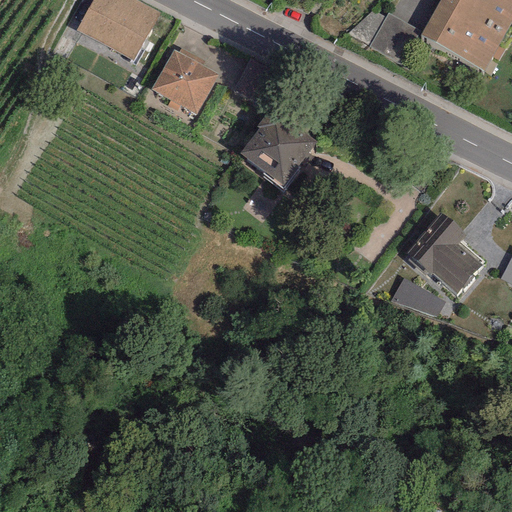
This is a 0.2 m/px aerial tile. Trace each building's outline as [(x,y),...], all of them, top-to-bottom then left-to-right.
[(131,60),(157,13),(134,0),(92,0),(76,30),(131,60)] [(511,20),(511,0),(438,0),(421,32),(419,35),(491,75),(496,65),(489,61),(491,58),(498,61),(504,51),(497,48),(511,20)] [(369,45),(384,18),(372,11),(346,34),(369,45)] [(421,32),(386,13),(384,18),(369,45),(367,47),(401,65),(419,35),(421,32)] [(177,53),(172,50),(150,89),(196,114),(218,75),(200,65),(202,61),(180,49),(177,53)] [(245,61),(234,87),(257,97),(268,71),(245,61)] [(281,188),(316,143),(270,107),(255,126),(258,129),(238,154),(281,188)] [(465,236),(440,214),(404,253),(430,276),(431,275),(455,296),(481,266),(457,245),(465,236)] [(511,253),(499,281),(511,287),(511,253)] [(444,303),(402,279),(389,302),(435,318),(444,303)]
